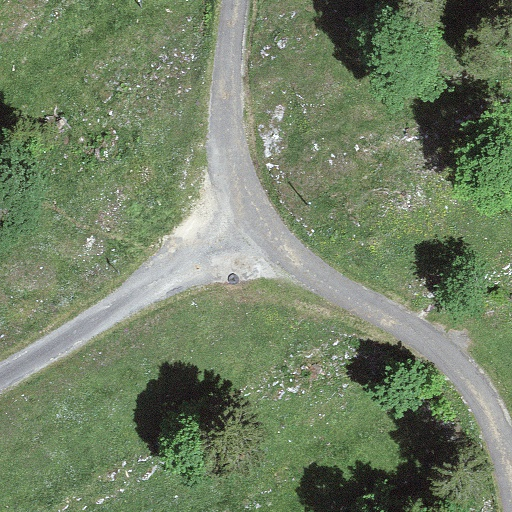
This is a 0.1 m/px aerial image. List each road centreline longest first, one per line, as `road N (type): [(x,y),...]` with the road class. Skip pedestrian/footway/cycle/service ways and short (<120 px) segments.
road 1 (track): [(261,226),(328,284),(440,346),(489,406),(511,461)]
road 2 (track): [(0,391),(261,226)]
road 3 (track): [(239,0),(232,106),(239,168),(261,226)]
